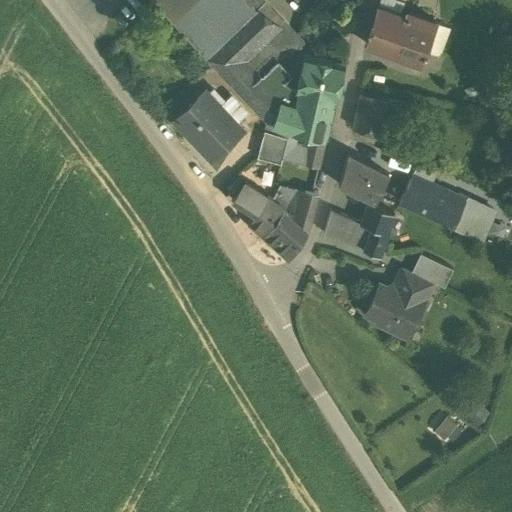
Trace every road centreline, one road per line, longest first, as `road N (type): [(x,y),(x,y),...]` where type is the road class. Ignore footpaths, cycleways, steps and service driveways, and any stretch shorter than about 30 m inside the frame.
road 1 (residential): [(51,0),(203,196),(260,288)]
road 2 (residential): [(374,0),(323,219),(298,264),(260,288)]
road 3 (residential): [(260,288),(396,511)]
